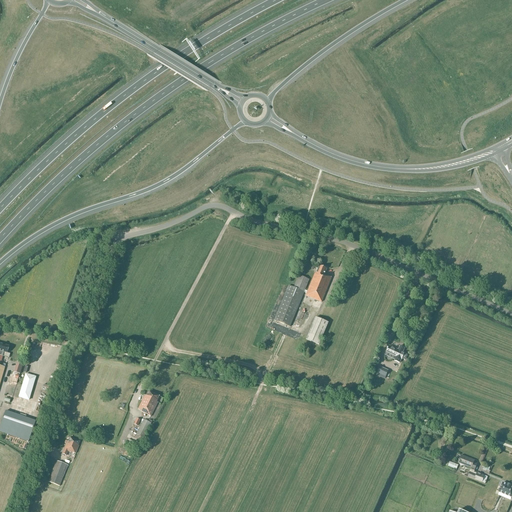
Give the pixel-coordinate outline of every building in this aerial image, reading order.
[(326,269),(319,266),(316,274),(315,273),(305,296),(321,302),(331,278),(324,275),(326,269)] [(309,280),(298,276),(293,288),(288,286),(274,321),(290,327),(309,280)] [(328,323),(315,318),(306,340),(319,345),(328,323)] [(0,358),(1,359),(3,352),(6,353),(7,351),(8,348),(8,346),(0,343),(0,358)] [(401,359),(402,360),(405,354),(403,353),(405,348),(400,346),(398,350),(389,346),(386,353),(396,357),(394,361),(400,363),(401,359)] [(17,363),(14,373),(20,375),(23,365),(17,363)] [(386,377),(388,371),(380,367),(377,373),(386,377)] [(35,377),(25,374),(19,397),(29,400),(35,377)] [(159,397),(148,391),(145,397),(144,396),(138,410),(141,412),(151,417),(158,403),(157,402),(159,397)] [(0,426),(0,432),(28,442),(35,422),(5,411),(0,426)] [(143,438),(152,422),(149,420),(148,422),(143,420),(136,435),(143,438)] [(66,441),(62,454),(67,456),(68,452),(71,453),(72,452),(76,454),(78,446),(79,441),(69,438),(68,442),(66,441)] [(128,440),(126,445),(137,450),(139,445),(128,440)] [(458,463),(471,468),(475,470),(477,464),(474,462),(474,461),(461,456),(458,463)] [(56,461),(48,482),(59,487),(68,465),(56,461)] [(458,465),(448,461),(446,466),(456,470),(458,465)] [(474,474),(469,472),(468,477),(481,483),(485,484),(487,477),(474,472),(474,474)] [(511,497),(511,486),(502,483),(497,495),(511,501),(511,500),(511,497),(511,498),(511,497)]
